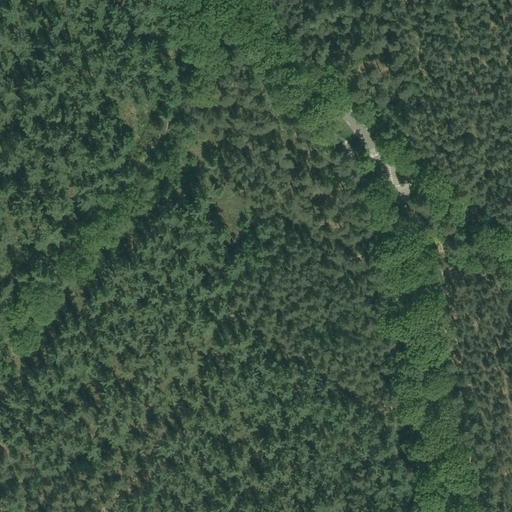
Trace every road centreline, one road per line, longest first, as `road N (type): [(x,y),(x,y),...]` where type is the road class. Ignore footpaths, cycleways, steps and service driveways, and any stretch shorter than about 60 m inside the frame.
road 1 (tertiary): [(441,511),(382,176)]
road 2 (tertiary): [(382,176),(368,142),(237,0)]
road 3 (tertiary): [(511,250),(428,186),(382,176)]
